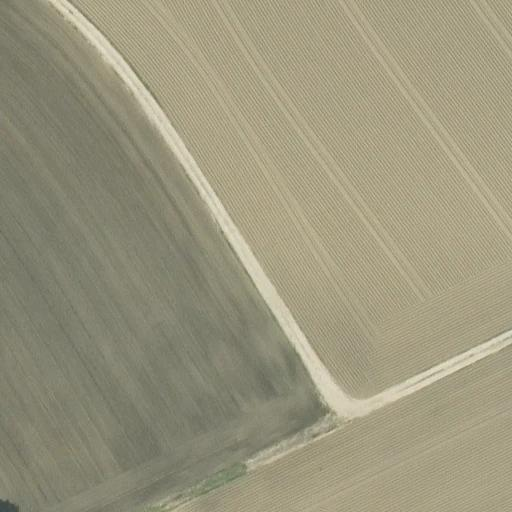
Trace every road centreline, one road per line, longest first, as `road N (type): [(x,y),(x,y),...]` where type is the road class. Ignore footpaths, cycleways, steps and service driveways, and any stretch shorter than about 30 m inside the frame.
road 1 (track): [(341,423),(129,91),(53,0)]
road 2 (track): [(511,341),(155,511)]
